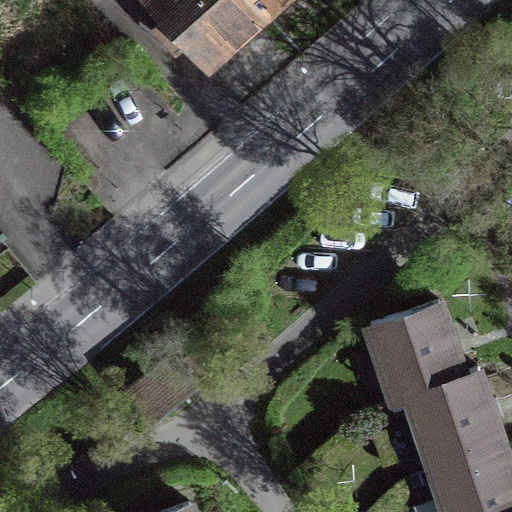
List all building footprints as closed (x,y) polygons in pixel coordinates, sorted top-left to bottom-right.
[(266,13),(253,0),(147,0),(207,66),(266,13)] [(280,0),(253,0),(266,13),(280,0)] [(412,388),(461,372),(438,302),(378,322),(400,391),(412,388)] [(174,354),(129,390),(152,418),(186,390),(175,376),(185,367),(174,354)] [(461,372),(412,388),(436,463),(500,443),(476,367),(461,372)] [(511,511),(511,481),(500,443),(436,463),(451,511),(511,511)] [(188,511),(186,503),(160,511),(188,511)]
